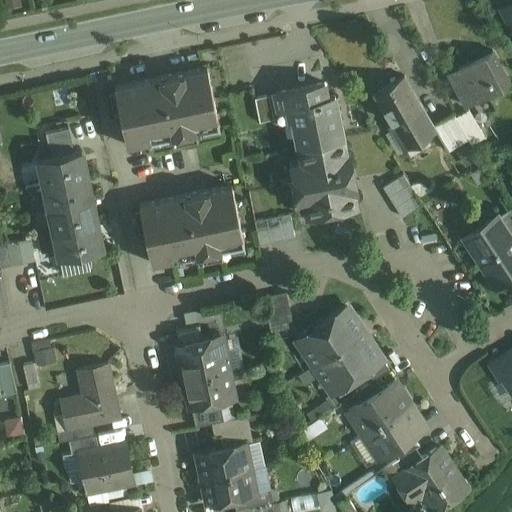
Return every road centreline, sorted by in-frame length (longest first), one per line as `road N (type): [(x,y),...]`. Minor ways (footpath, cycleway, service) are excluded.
road 1 (secondary): [(0,52),(253,0)]
road 2 (residential): [(139,310),(352,259)]
road 3 (residential): [(176,511),(139,310)]
road 4 (residential): [(488,340),(417,240),(352,259)]
road 5 (residential): [(352,259),(436,375)]
road 6 (residential): [(0,339),(139,310)]
